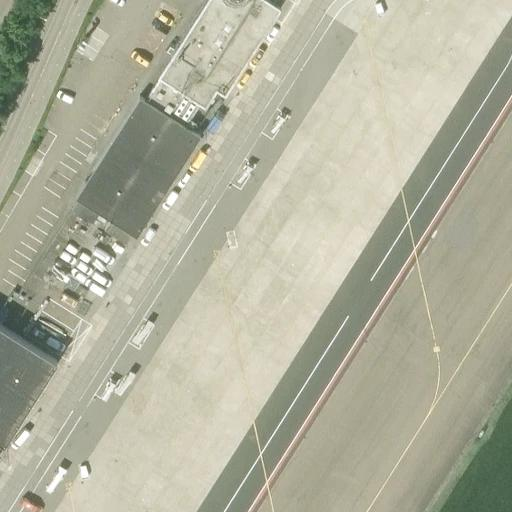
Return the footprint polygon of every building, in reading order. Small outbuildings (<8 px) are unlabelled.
[(146,98),(187,124),(202,99),(205,101),(216,84),(226,90),(282,0),(203,0),(158,72),(162,74),(146,98)] [(141,95),(85,180),(75,196),(137,234),(201,133),(187,124),(146,98),(141,95)] [(78,198),(71,208),(93,222),(99,212),(78,198)] [(126,242),(132,232),(111,219),(104,229),(126,242)] [(40,347),(0,322),(0,438),(4,441),(57,358),(40,347)]
